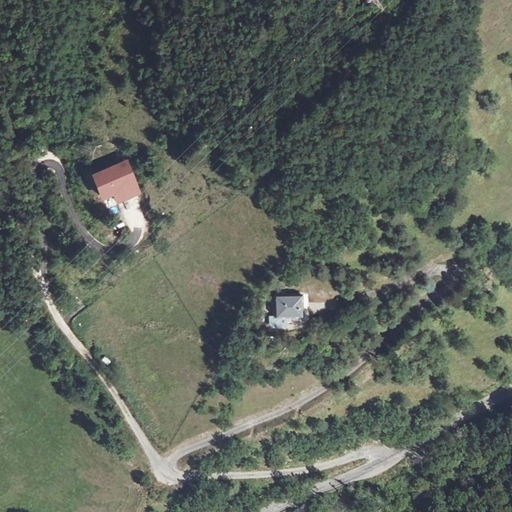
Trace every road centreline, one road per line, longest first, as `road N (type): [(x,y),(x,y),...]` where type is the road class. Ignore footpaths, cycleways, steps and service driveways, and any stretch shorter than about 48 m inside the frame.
road 1 (residential): [(387,457),(375,448),(304,470),(168,473),(48,300),(40,245)]
road 2 (track): [(40,245),(20,144),(23,67),(36,40),(32,0)]
road 3 (tertiary): [(387,457),(511,392)]
road 4 (tertiary): [(270,511),(387,457)]
